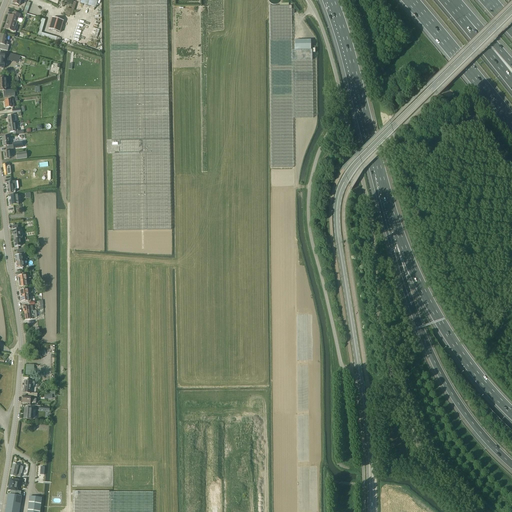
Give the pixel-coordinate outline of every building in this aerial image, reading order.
[(170,230),(167,38),(166,0),(109,0),(112,140),(119,140),(119,153),(112,153),(112,230),(170,230)] [(313,118),(312,50),(311,50),(311,40),(295,40),(295,50),(292,50),(292,6),(269,7),(271,168),(293,168),(293,118),(313,118)] [(13,32),(17,18),(18,19),(19,15),(13,13),(12,16),(9,15),(4,29),(13,32)] [(60,32),(64,21),(52,17),(49,29),(60,32)] [(0,34),(0,49),(7,51),(8,46),(7,45),(8,43),(5,42),(7,36),(0,34)] [(0,68),(3,69),(4,60),(9,61),(18,63),(20,57),(9,54),(4,53),(4,54),(0,54),(0,68)] [(0,91),(3,91),(3,98),(14,97),(14,92),(14,90),(5,90),(5,88),(7,87),(7,85),(5,85),(0,84),(0,91)] [(13,107),(12,100),(4,101),(5,108),(13,107)] [(16,121),(15,116),(7,117),(8,125),(14,124),(14,121),(16,121)] [(16,124),(14,124),(8,125),(9,133),(15,132),(15,134),(23,133),(23,131),(17,132),(16,124)] [(7,137),(2,138),(3,147),(6,146),(6,150),(13,149),(22,148),(21,142),(12,143),(12,146),(8,146),(7,137)] [(11,157),(10,153),(9,153),(9,152),(8,152),(3,152),(4,160),(9,159),(9,158),(11,157)] [(15,190),(14,182),(6,183),(7,194),(14,193),(14,190),(15,190)] [(17,195),(8,196),(9,206),(18,205),(17,204),(17,199),(19,199),(19,195),(17,195)] [(19,236),(19,229),(12,230),(13,239),(22,238),(22,236),(19,236)] [(20,246),(19,240),(22,240),(22,238),(13,239),(14,247),(20,246)] [(36,317),(35,310),(32,311),(23,312),(24,320),(32,319),(32,318),(36,317)] [(34,375),(34,365),(26,365),(25,375),(34,375)] [(31,393),(32,386),(33,386),(34,385),(35,383),(34,382),(25,381),(23,393),(28,393),(28,396),(37,397),(37,394),(31,393)] [(31,420),(32,412),(35,413),(35,409),(36,409),(36,406),(35,406),(28,406),(28,408),(25,408),(24,419),(31,420)] [(13,464),(10,475),(18,477),(20,478),(23,466),(13,464)] [(10,480),(9,490),(11,491),(10,494),(20,496),(21,492),(19,491),(20,481),(10,480)] [(109,491),(73,491),(72,511),(109,511),(109,492),(109,491)] [(153,511),(153,492),(109,492),(109,511),(153,511)] [(19,511),(22,496),(20,496),(10,494),(8,494),(5,511),(19,511)] [(39,511),(42,498),(30,497),(27,511),(39,511)]
